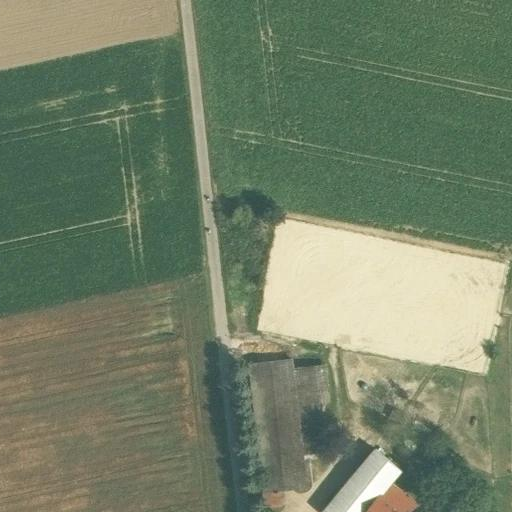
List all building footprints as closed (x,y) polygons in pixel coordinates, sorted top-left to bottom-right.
[(290,358),(249,363),(263,491),(263,492),(279,491),(305,488),(302,457),(291,368),(290,358)] [(323,454),(312,366),(291,368),(302,457),(323,454)] [(375,449),(333,501),(347,511),(365,511),(379,496),(389,483),(400,469),(375,449)] [(408,511),(415,504),(389,483),(379,496),(398,511),(408,511)] [(279,491),(263,492),(263,491),(262,491),(263,504),(272,503),(272,502),(280,501),(279,491)] [(398,511),(379,496),(365,511),(398,511)] [(347,511),(333,501),(323,511),(347,511)]
